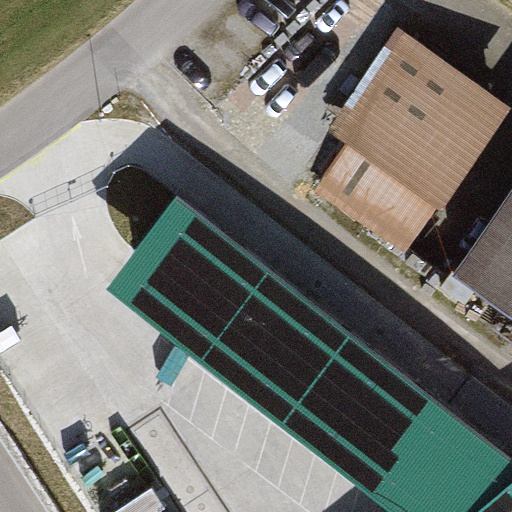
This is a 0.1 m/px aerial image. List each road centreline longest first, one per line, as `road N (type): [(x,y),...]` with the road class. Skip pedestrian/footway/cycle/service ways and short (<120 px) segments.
road 1 (unknown): [(511,369),(113,66)]
road 2 (residential): [(0,146),(113,66),(188,0)]
